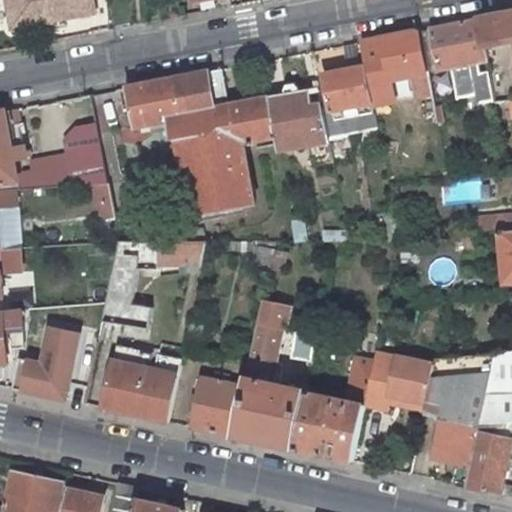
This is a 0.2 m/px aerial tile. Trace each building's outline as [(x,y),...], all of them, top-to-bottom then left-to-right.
[(8,0),(14,27),(47,21),(46,17),(52,16),(53,20),(96,12),(94,0),(8,0)] [(511,13),(480,20),(485,47),(507,43),(506,37),(511,36),(511,13)] [(480,20),(432,28),(440,69),(488,60),(485,47),(480,20)] [(432,28),(421,31),(429,71),(429,72),(440,69),(432,28)] [(361,42),(344,45),(349,70),(365,66),(365,63),(361,42)] [(365,63),(365,66),(373,105),(374,105),(376,115),(398,111),(387,58),(365,63)] [(349,70),(325,74),(331,110),(325,111),(330,137),(379,128),(376,115),(374,105),(373,105),(365,66),(349,70)] [(429,71),(416,74),(426,125),(439,122),(430,80),(429,72),(429,71)] [(210,72),(127,88),(135,128),(171,121),(175,141),(178,140),(192,216),(235,208),(216,108),(210,72)] [(445,77),(430,80),(439,122),(453,120),(445,77)] [(311,90),(271,98),(279,136),(277,137),(279,151),(330,142),(330,137),(325,111),(324,106),(314,108),(311,90)] [(92,95),(60,101),(70,159),(75,186),(110,183),(92,95)] [(271,98),(216,108),(235,208),(256,205),(244,144),(277,137),(279,136),(271,98)] [(506,101),(496,102),(500,122),(510,120),(506,101)] [(9,111),(0,112),(0,191),(21,190),(11,136),(16,135),(14,125),(13,126),(9,111)] [(36,162),(39,188),(75,186),(70,159),(36,162)] [(405,204),(394,206),(395,212),(401,242),(413,240),(409,216),(408,216),(405,204)] [(17,205),(0,206),(0,221),(19,220),(17,205)] [(489,205),(477,206),(478,218),(490,216),(489,205)] [(142,209),(116,215),(121,241),(148,242),(142,209)] [(395,212),(380,215),(386,242),(401,242),(395,212)] [(511,214),(490,216),(478,218),(480,234),(501,232),(511,230),(511,214)] [(205,228),(194,230),(196,241),(207,241),(205,228)] [(511,230),(501,232),(506,282),(511,281),(511,230)] [(347,232),(324,232),(325,241),(349,241),(347,232)] [(480,234),(466,235),(467,256),(481,255),(480,234)] [(148,242),(121,241),(115,269),(160,270),(160,264),(203,264),(208,241),(207,241),(196,241),(159,241),(159,243),(148,242)] [(275,250),(259,246),(255,263),(272,266),(275,250)] [(0,249),(0,300),(4,300),(2,273),(23,272),(21,248),(0,249)] [(62,288),(35,290),(36,307),(64,305),(62,288)] [(246,387),(236,437),(295,449),(307,392),(307,390),(280,384),(284,364),(275,362),(283,326),(285,326),(290,306),(265,301),(246,387)] [(20,310),(0,311),(0,364),(8,364),(5,322),(20,321),(20,310)] [(208,326),(192,323),(186,349),(202,353),(208,326)] [(20,359),(14,389),(87,404),(93,374),(92,374),(99,343),(80,339),(78,353),(60,350),(57,366),(20,359)] [(118,345),(105,408),(170,422),(183,362),(164,358),(158,366),(156,373),(151,371),(156,348),(141,345),(140,349),(118,345)] [(511,351),(497,353),(482,423),(511,421),(511,351)] [(377,352),(366,405),(388,410),(389,405),(391,395),(427,403),(435,365),(377,352)] [(435,365),(427,403),(425,411),(438,414),(437,417),(442,418),(434,457),(459,462),(455,480),(468,483),(482,423),(497,353),(437,359),(435,365)] [(196,412),(193,427),(236,437),(246,387),(203,378),(200,394),(196,412)] [(366,405),(307,392),(295,449),(354,462),(366,405)] [(200,394),(193,393),(190,410),(196,412),(200,394)] [(427,403),(391,395),(389,405),(425,412),(425,411),(427,403)] [(468,483),(468,486),(502,494),(504,484),(511,444),(511,421),(482,423),(468,483)] [(57,511),(64,482),(15,472),(5,511),(57,511)] [(141,487),(120,483),(113,511),(135,511),(138,499),(141,487)] [(511,485),(504,484),(502,494),(511,495),(511,485)] [(88,493),(69,489),(63,511),(102,511),(105,503),(87,499),(88,493)] [(184,511),(185,510),(138,499),(135,511),(184,511)]
